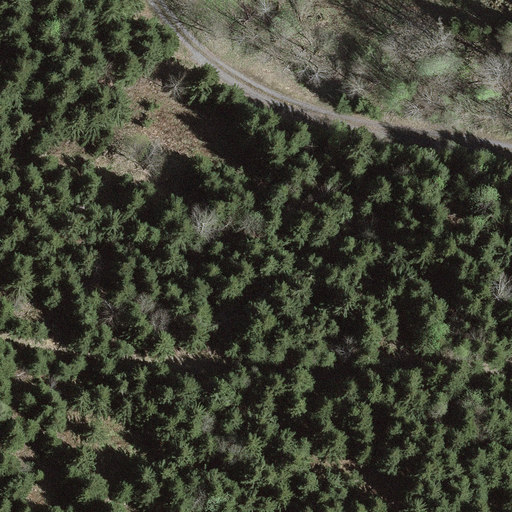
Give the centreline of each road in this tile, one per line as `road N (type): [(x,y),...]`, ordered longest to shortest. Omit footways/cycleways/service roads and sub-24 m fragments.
road 1 (track): [(511,369),(436,359),(142,359),(0,332)]
road 2 (track): [(149,0),(202,61),(261,94),(329,120),(511,154)]
